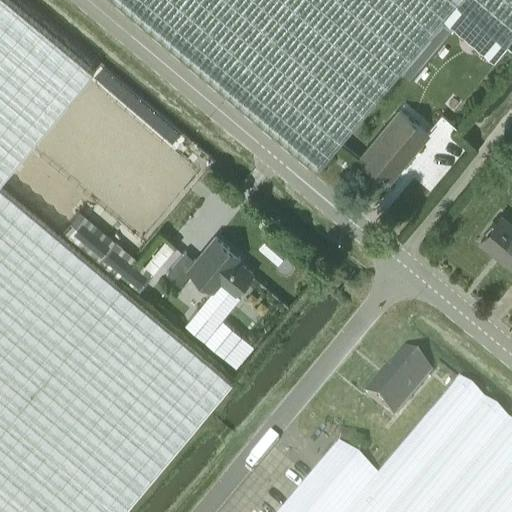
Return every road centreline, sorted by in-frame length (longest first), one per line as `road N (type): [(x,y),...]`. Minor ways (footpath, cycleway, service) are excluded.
road 1 (unclassified): [(405,267),(85,0)]
road 2 (unclassified): [(201,511),(405,267)]
road 3 (unclassified): [(511,357),(405,267)]
